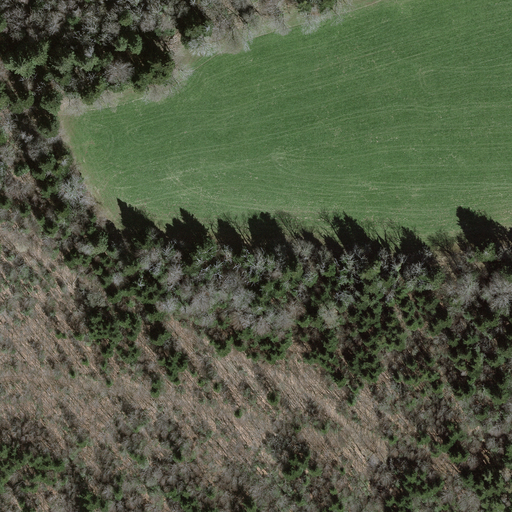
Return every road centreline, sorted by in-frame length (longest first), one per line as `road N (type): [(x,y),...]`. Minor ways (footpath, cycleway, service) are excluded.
road 1 (track): [(511,464),(0,375)]
road 2 (track): [(0,228),(93,287),(310,394),(373,444)]
